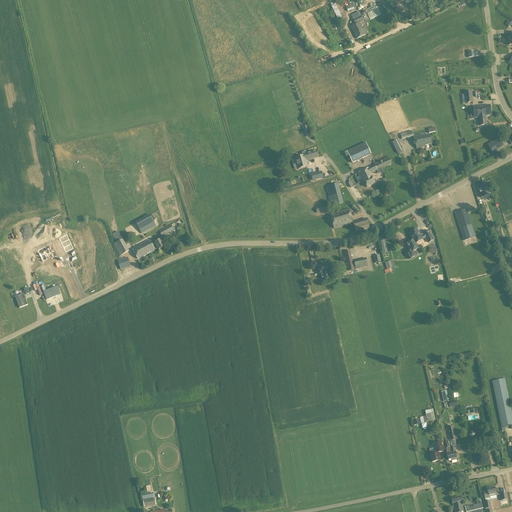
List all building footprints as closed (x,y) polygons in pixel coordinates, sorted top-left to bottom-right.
[(347,19),(339,2),(331,6),(339,22),(347,19)] [(370,19),(385,13),(381,3),(366,9),(370,19)] [(356,39),(364,35),(361,30),(362,30),(359,23),(363,22),(360,16),(353,20),(355,25),(350,27),(356,39)] [(464,92),(465,104),(473,103),(472,91),(464,92)] [(486,125),(485,116),(491,116),(490,106),(482,107),(482,106),(473,107),(474,118),(478,118),(479,126),(486,125)] [(302,127),(306,137),(312,135),(308,125),(302,127)] [(413,136),(411,131),(400,135),(402,139),(413,136)] [(431,144),(429,135),(423,136),(422,135),(414,137),(416,149),(424,147),(424,146),(431,144)] [(492,153),(504,147),(503,145),(506,143),(502,137),(499,139),(498,138),(487,145),(492,153)] [(392,143),(397,154),(403,151),(397,140),(392,143)] [(346,151),(352,163),(371,155),(365,143),(346,151)] [(307,156),(304,157),(304,156),(295,159),(298,169),(307,167),(305,160),(307,159),(308,160),(319,157),(317,151),(306,154),(307,156)] [(371,173),(392,164),(389,158),(374,165),(357,173),(362,182),(364,181),(367,188),(375,184),(372,178),(373,177),(371,173)] [(323,178),(321,173),(311,175),(312,181),(323,178)] [(486,182),(476,185),(480,198),(490,195),(486,182)] [(330,207),(343,204),(338,184),(325,187),(330,207)] [(359,211),(354,205),(351,208),(356,214),(359,211)] [(484,206),(480,207),(485,220),(489,219),(484,206)] [(349,210),(330,215),(335,229),(353,224),(349,210)] [(461,229),(465,228),(467,234),(473,232),(466,210),(456,213),(461,229)] [(149,215),(135,223),(141,234),(156,226),(149,215)] [(0,241),(32,233),(28,218),(20,221),(19,217),(0,221),(0,241)] [(367,219),(353,223),(355,232),(369,228),(367,219)] [(162,237),(174,230),(171,225),(159,232),(162,237)] [(409,234),(413,240),(406,244),(410,251),(406,253),(410,260),(415,256),(413,252),(418,249),(416,244),(423,240),(423,239),(426,238),(429,243),(433,240),(428,231),(423,234),(424,235),(421,237),(417,229),(409,234)] [(118,232),(112,235),(116,243),(120,241),(122,240),(118,232)] [(66,235),(59,239),(65,253),(73,249),(66,235)] [(114,244),(120,256),(129,252),(122,240),(120,241),(114,244)] [(154,250),(158,248),(158,250),(164,247),(160,240),(155,243),(155,244),(152,246),(149,240),(132,249),(138,259),(147,254),(154,250)] [(4,250),(13,277),(22,274),(20,267),(24,266),(17,246),(4,250)] [(48,251),(39,255),(43,263),(51,259),(51,260),(57,257),(52,248),(47,250),(48,251)] [(353,266),(350,251),(344,252),(348,267),(353,266)] [(80,258),(31,270),(36,289),(85,277),(80,258)] [(120,270),(131,267),(128,258),(117,261),(120,270)] [(368,267),(366,259),(354,262),(355,270),(368,267)] [(318,267),(319,274),(320,273),(322,282),(332,279),(330,271),(331,271),(330,265),(318,267)] [(0,270),(0,277),(2,281),(1,281),(4,287),(14,282),(11,277),(8,272),(9,272),(7,267),(0,270)] [(23,294),(15,298),(19,309),(27,306),(23,294)] [(492,382),(502,428),(511,426),(511,415),(505,379),(492,382)] [(419,418),(421,424),(435,421),(433,412),(425,414),(426,416),(419,418)] [(446,442),(447,448),(446,448),(448,460),(457,459),(454,447),(459,446),(458,439),(456,440),(453,426),(447,427),(450,441),(446,442)] [(438,453),(443,452),(441,443),(436,444),(437,449),(430,450),(431,455),(430,455),(432,462),(439,461),(438,453)] [(485,509),(486,511),(485,511),(492,511),(492,510),(491,510),(489,499),(489,497),(496,496),(497,495),(496,491),(495,491),(494,488),(489,489),(488,488),(486,488),(487,492),(483,493),(485,499),(486,502),(484,503),(485,509)] [(462,511),(463,511),(461,502),(462,502),(461,497),(451,500),(452,504),(453,504),(454,511),(462,511)] [(155,498),(143,500),(144,507),(156,505),(155,498)] [(471,505),(465,506),(465,511),(469,511),(483,509),(482,503),(471,506),(471,505)]
